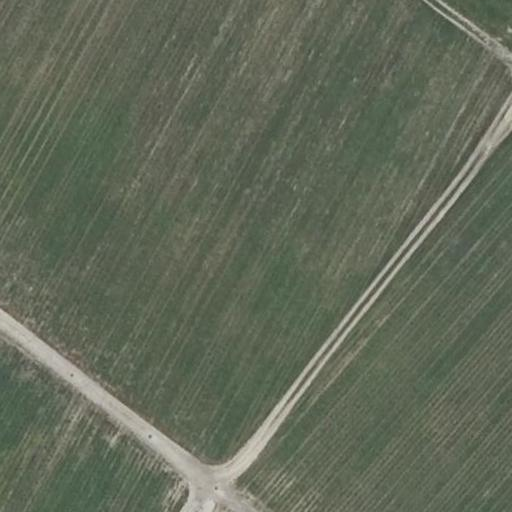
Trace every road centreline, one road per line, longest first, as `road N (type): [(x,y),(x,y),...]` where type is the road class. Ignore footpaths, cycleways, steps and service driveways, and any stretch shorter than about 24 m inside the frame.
road 1 (track): [(511,110),(199,511)]
road 2 (track): [(0,318),(248,511)]
